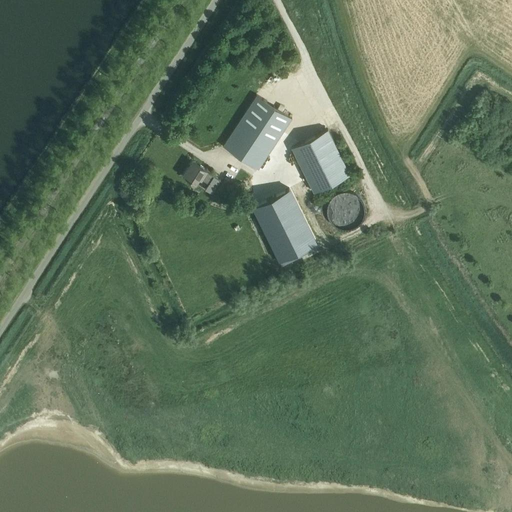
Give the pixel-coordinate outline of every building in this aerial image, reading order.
[(278,67),(270,77),(277,83),(285,72),(278,67)] [(223,145),(258,168),(292,117),(257,94),(223,145)] [(292,146),(314,191),(350,173),(328,128),(292,146)] [(206,189),(212,193),(221,180),(192,161),(189,165),(190,166),(184,175),(196,182),(199,177),(209,183),(206,189)] [(292,192),(256,210),(283,263),(318,245),(292,192)]
